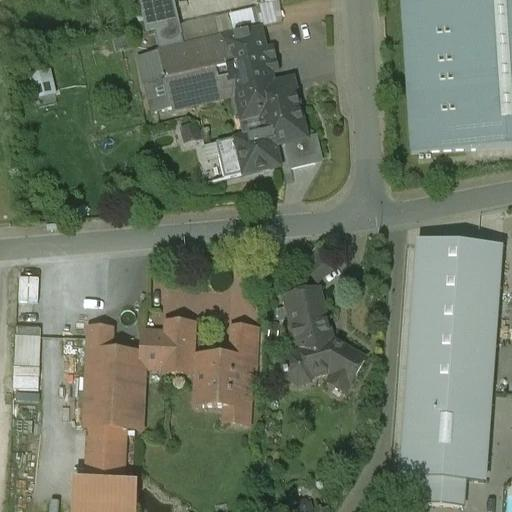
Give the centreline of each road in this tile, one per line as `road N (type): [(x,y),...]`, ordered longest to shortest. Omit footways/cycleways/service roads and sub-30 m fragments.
road 1 (unclassified): [(375,213),(0,248)]
road 2 (unclassified): [(364,0),(375,213)]
road 3 (unclassified): [(375,213),(511,194)]
